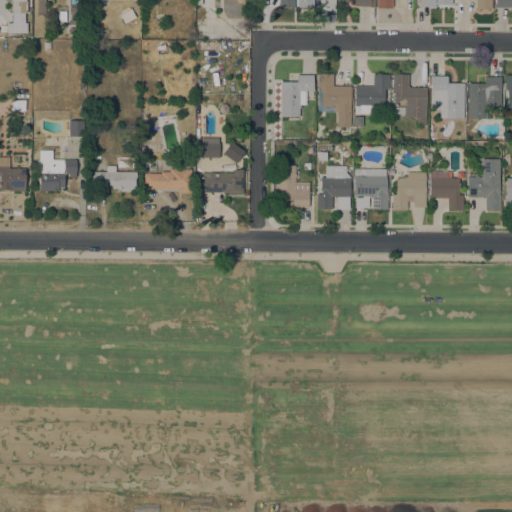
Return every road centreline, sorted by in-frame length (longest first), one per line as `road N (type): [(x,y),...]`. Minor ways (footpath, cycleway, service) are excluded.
road 1 (residential): [(511,242),(0,238)]
road 2 (residential): [(511,41),(280,40),(263,48)]
road 3 (residential): [(256,240),(263,48)]
